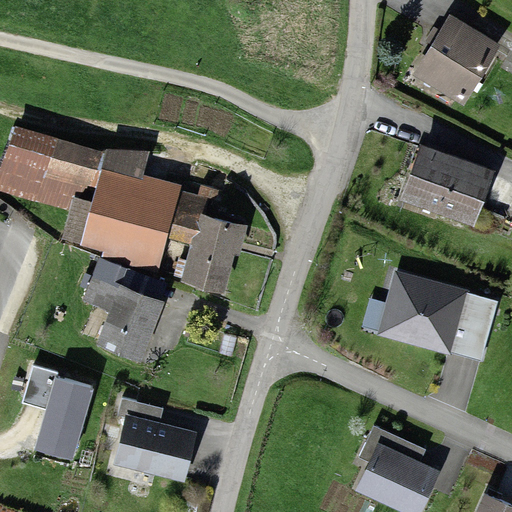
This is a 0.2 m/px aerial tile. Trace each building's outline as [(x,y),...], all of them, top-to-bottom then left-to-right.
[(450,24),(414,82),(457,108),(493,51),(450,24)] [(13,133),(0,165),(0,192),(69,214),(72,207),(89,212),(100,178),(102,159),(13,133)] [(419,153),(400,206),(471,231),(490,178),(419,153)] [(102,159),(100,178),(138,182),(140,159),(103,155),(102,159)] [(76,253),(99,261),(125,272),(154,282),(168,246),(187,253),(198,224),(205,207),(138,182),(100,178),(89,212),(76,253)] [(76,253),(89,212),(72,207),(69,214),(58,247),(76,253)] [(241,237),(198,224),(187,253),(176,288),(219,301),(230,267),(241,237)] [(82,307),(108,317),(116,295),(125,272),(99,261),(82,307)] [(469,290),(394,270),(376,335),(450,355),(451,353),(480,361),(497,301),(468,294),(469,290)] [(108,317),(96,350),(136,365),(157,310),(116,295),(108,317)] [(57,373),(32,366),(22,403),(45,409),(33,451),(74,462),(95,388),(55,377),(57,373)] [(117,415),(124,417),(113,464),(184,481),(196,432),(159,423),(163,408),(121,398),(117,415)] [(426,449),(373,425),(359,457),(369,461),(355,491),(401,511),(421,511),(441,471),(420,462),(426,449)] [(511,511),(511,505),(484,493),(475,511),(511,511)]
